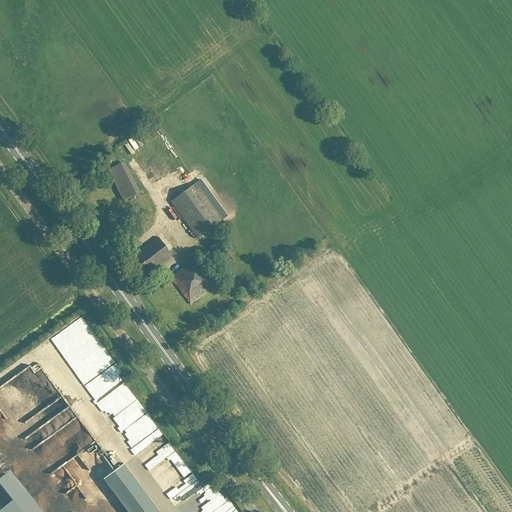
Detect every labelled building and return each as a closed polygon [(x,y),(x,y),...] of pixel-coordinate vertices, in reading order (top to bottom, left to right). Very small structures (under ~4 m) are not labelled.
[(122,202),(139,193),(123,163),(107,171),(122,202)] [(196,183),(170,203),(197,239),(222,220),(196,183)] [(143,278),(171,258),(157,238),(129,259),(143,278)] [(209,249),(218,261),(228,254),(219,242),(209,249)] [(190,305),(218,284),(198,258),(191,262),(193,265),(188,269),(186,266),(170,278),(190,305)] [(20,460),(28,470),(35,465),(27,455),(20,460)] [(163,461),(163,481),(173,481),(172,470),(177,469),(177,460),(163,461)] [(179,488),(190,482),(187,479),(177,485),(179,488)] [(158,511),(136,481),(115,496),(126,511),(158,511)] [(237,511),(230,497),(226,503),(196,483),(191,491),(188,491),(192,497),(178,505),(180,509),(209,507),(199,511),(237,511)] [(174,495),(170,499),(177,508),(181,504),(174,495)]
